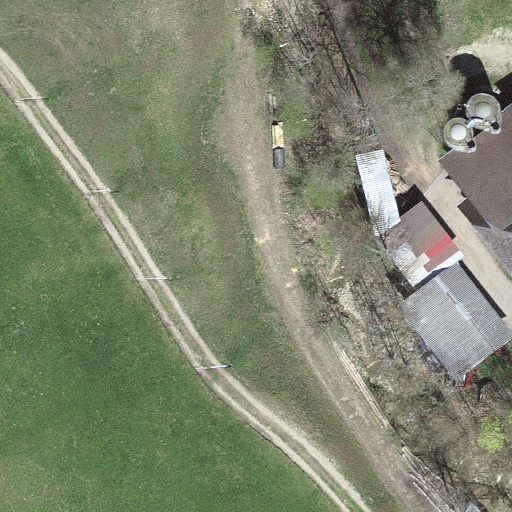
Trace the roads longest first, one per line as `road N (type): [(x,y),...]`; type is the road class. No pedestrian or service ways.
road 1 (track): [(357,511),(201,356),(0,69)]
road 2 (track): [(257,0),(246,135),(257,211),(323,365),(422,511)]
road 3 (track): [(418,0),(425,161),(386,155),(335,0)]
road 4 (track): [(511,305),(425,161)]
